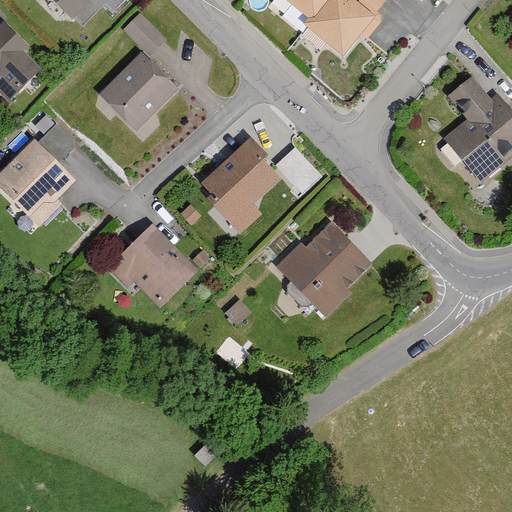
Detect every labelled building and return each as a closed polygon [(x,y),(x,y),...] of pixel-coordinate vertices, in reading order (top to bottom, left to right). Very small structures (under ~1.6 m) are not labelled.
[(52,0),(77,24),(101,0),(52,0)] [(291,0),(314,22),(334,0),(291,0)] [(334,0),(314,22),(308,28),(338,57),(369,24),(343,0),(334,0)] [(388,0),(362,0),(379,13),(388,0)] [(152,56),(164,46),(140,19),(128,29),(152,56)] [(40,69),(5,31),(0,35),(0,90),(7,99),(40,69)] [(142,61),(107,97),(137,127),(173,92),(142,61)] [(466,119),(444,138),(483,183),(511,157),(511,110),(497,94),(491,98),(472,76),(447,97),(466,119)] [(34,146),(0,176),(0,189),(31,224),(71,189),(34,146)] [(254,148),(208,190),(233,218),(280,176),(254,148)] [(297,154),(284,167),(307,192),(321,179),(297,154)] [(195,276),(155,234),(115,272),(155,314),(195,276)] [(286,283),(317,314),(365,265),(334,234),(286,283)]
